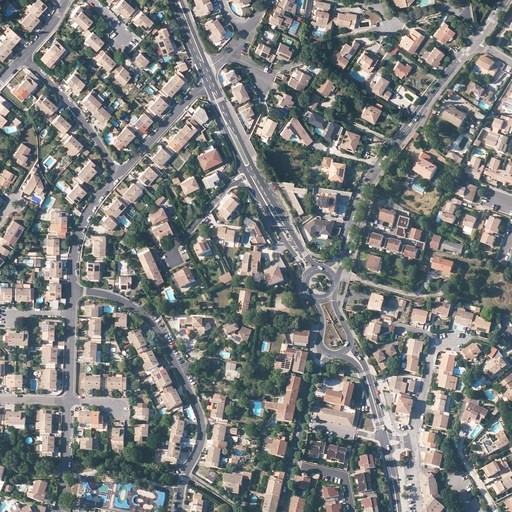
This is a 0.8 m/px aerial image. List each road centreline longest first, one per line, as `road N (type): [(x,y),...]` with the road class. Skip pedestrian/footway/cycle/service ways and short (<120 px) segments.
road 1 (residential): [(71,289),(118,299),(150,322),(198,410),(201,442),(177,511)]
road 2 (tertiary): [(334,282),(368,186),(478,42)]
road 3 (tertiary): [(474,36),(366,177),(339,254),(323,269)]
road 4 (secondary): [(339,353),(359,369),(370,396),(395,511)]
road 5 (residential): [(24,55),(86,123),(117,174)]
road 6 (residential): [(413,441),(434,345),(430,335),(403,329)]
road 7 (residential): [(71,289),(81,224),(117,174)]
road 8 (residential): [(117,174),(207,86)]
